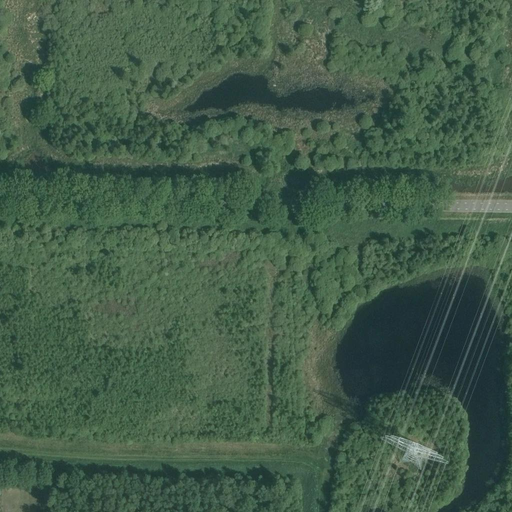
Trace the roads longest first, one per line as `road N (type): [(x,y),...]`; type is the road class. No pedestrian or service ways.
road 1 (tertiary): [(511,206),(0,199)]
road 2 (track): [(316,511),(317,471),(304,462),(0,449)]
